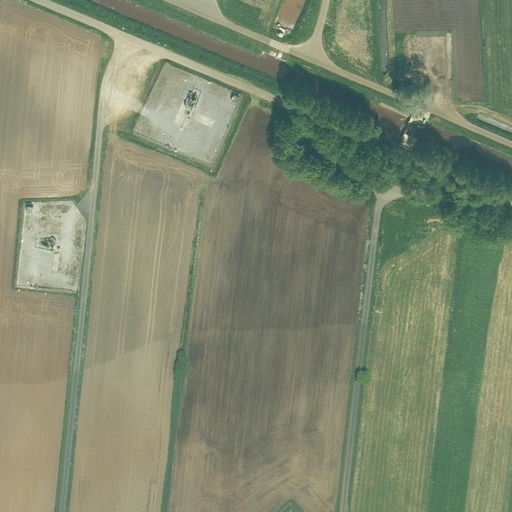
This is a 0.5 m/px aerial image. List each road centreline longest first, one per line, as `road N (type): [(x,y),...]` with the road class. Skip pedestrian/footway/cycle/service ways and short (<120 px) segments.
road 1 (track): [(383,189),(342,511)]
road 2 (unclassified): [(170,0),(424,105)]
